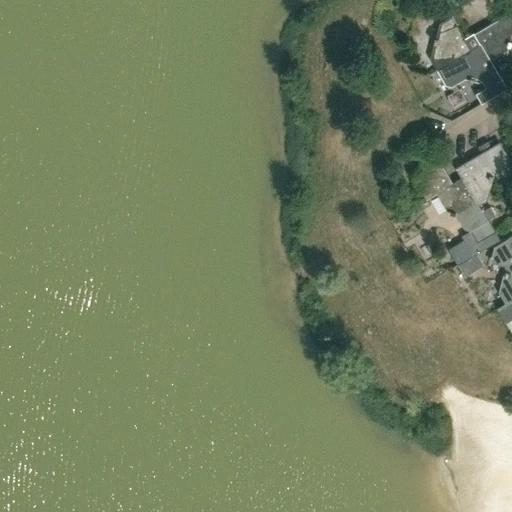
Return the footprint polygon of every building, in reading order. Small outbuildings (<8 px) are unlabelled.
[(437,67),(471,48),(457,23),(463,20),(455,7),(449,10),(450,13),(439,19),(434,34),(433,34),(431,39),(433,39),(429,53),(433,61),(437,67)] [(490,59),(491,59),(508,49),(509,45),(511,46),(511,41),(511,40),(510,40),(511,36),(511,33),(511,17),(510,14),(506,8),(497,13),(500,19),(475,33),(480,43),(490,59)] [(480,43),(471,48),(437,67),(437,68),(437,69),(437,68),(440,74),(449,68),(451,71),(469,76),(468,78),(474,80),(474,78),(478,79),(495,69),(500,78),(501,77),(491,59),(490,59),(480,43)] [(478,204),(479,204),(487,199),(492,182),(494,183),(495,178),(493,178),(495,171),(506,165),(508,158),(500,144),(491,148),(488,141),(477,147),(481,154),(458,167),(463,177),(478,204)] [(436,192),(453,183),(439,158),(444,155),(439,146),(424,154),(419,171),(417,171),(416,176),(418,176),(417,180),(426,197),(418,202),(418,203),(437,193),(436,192)] [(478,204),(463,177),(453,183),(436,192),(437,193),(446,210),(450,211),(450,213),(455,214),(456,212),(465,227),(471,230),(478,241),(496,231),(489,219),(494,216),(490,207),(483,211),(479,204),(478,204)] [(502,292),(508,302),(511,299),(511,238),(497,248),(494,260),(509,264),(507,271),(506,271),(505,276),(506,276),(502,292)] [(511,299),(508,302),(498,308),(507,323),(511,319),(511,299)]
